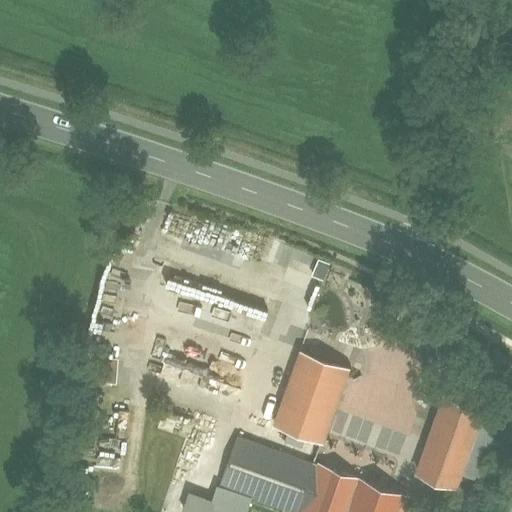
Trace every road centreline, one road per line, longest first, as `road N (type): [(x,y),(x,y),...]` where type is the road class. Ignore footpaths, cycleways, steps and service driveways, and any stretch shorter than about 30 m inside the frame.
road 1 (secondary): [(407,251),(0,112)]
road 2 (residential): [(407,251),(468,0)]
road 3 (secondary): [(511,310),(407,251)]
